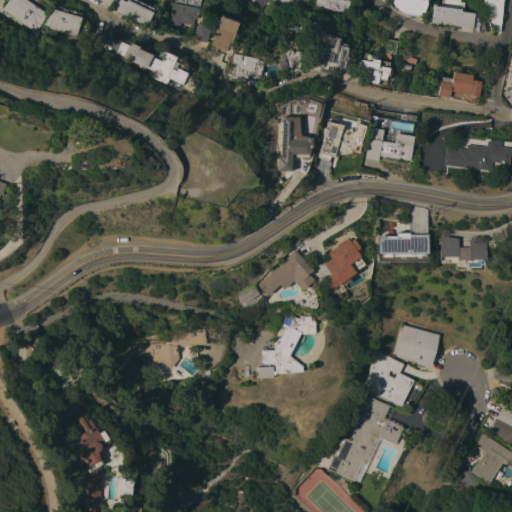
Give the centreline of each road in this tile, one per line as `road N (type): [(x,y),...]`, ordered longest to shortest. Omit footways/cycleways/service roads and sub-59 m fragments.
road 1 (secondary): [(511,204),(346,192),(236,251),(117,252),(0,312)]
road 2 (residential): [(511,116),(412,103),(308,77),(260,94),(233,92),(186,51),(88,0)]
road 3 (residential): [(84,110),(144,135),(169,168),(163,181),(62,218),(35,258),(0,288)]
road 4 (residential): [(511,499),(479,492),(460,468),(476,404),(459,364)]
road 5 (residential): [(506,47),(419,28),(375,0)]
